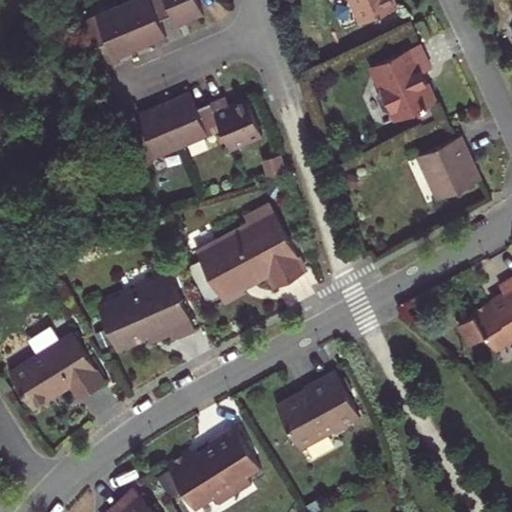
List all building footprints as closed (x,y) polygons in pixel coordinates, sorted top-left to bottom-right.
[(149,44),(168,36),(161,19),(174,14),(168,0),(129,0),(124,3),(140,42),(146,39),(149,44)] [(186,22),(206,13),(199,0),(168,0),(174,14),(177,20),(184,17),(186,22)] [(350,0),(361,22),(397,6),(394,0),(350,0)] [(95,47),(109,42),(116,58),(136,49),(134,44),(140,42),(124,3),(84,20),(95,47)] [(177,20),(179,25),(186,22),(184,17),(177,20)] [(376,63),(374,71),(382,89),(378,91),(376,97),(382,111),(388,113),(392,111),(397,120),(437,101),(423,72),(433,68),(421,43),(376,63)] [(184,146),(223,129),(211,102),(198,107),(191,91),(171,99),(173,104),(167,107),(184,146)] [(223,129),(231,148),(263,134),(248,98),(230,106),(226,95),(211,102),(223,129)] [(132,135),(144,163),(184,146),(167,107),(161,110),(159,104),(139,113),(146,129),(132,135)] [(431,174),(441,196),(480,179),(467,151),(469,150),(462,134),(418,154),(428,175),(431,174)] [(263,159),(269,176),(287,171),(281,153),(263,159)] [(409,160),(424,198),(433,194),(418,156),(409,160)] [(276,285),(307,268),(271,202),(245,215),(249,223),(197,251),(203,262),(192,267),(213,305),(224,299),(224,301),(246,289),(244,286),(242,281),(252,276),(254,281),(269,272),(276,285)] [(171,273),(99,304),(119,349),(150,336),(160,331),(162,337),(176,331),(179,336),(196,329),(171,273)] [(244,286),(254,281),(252,276),(242,281),(244,286)] [(475,315),(461,323),(473,343),(487,334),(491,340),(494,341),(503,341),(507,341),(511,338),(511,278),(501,285),(506,294),(474,314),(475,315)] [(72,385),(80,398),(106,381),(75,331),(11,371),(34,409),(72,385)] [(160,331),(150,336),(152,341),(162,337),(160,331)] [(302,384),(305,390),(294,396),(288,394),(273,400),(294,444),(326,429),(330,431),(344,424),(346,420),(355,416),(333,369),(302,384)] [(189,449),(168,462),(197,508),(217,496),(221,503),(254,482),(250,476),(263,467),(237,425),(211,441),(210,446),(193,456),(189,449)] [(157,511),(136,488),(109,511),(157,511)]
